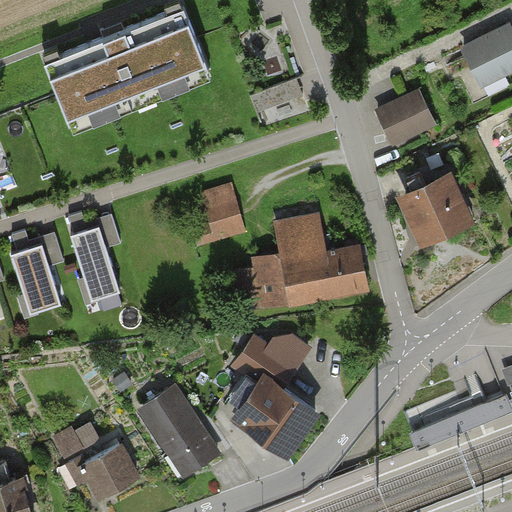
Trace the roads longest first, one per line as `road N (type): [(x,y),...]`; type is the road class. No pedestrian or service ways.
road 1 (residential): [(511,274),(412,343),(331,451),(302,476),(223,511)]
road 2 (track): [(297,0),(359,151),(412,343)]
road 3 (track): [(249,205),(275,177),(359,151)]
